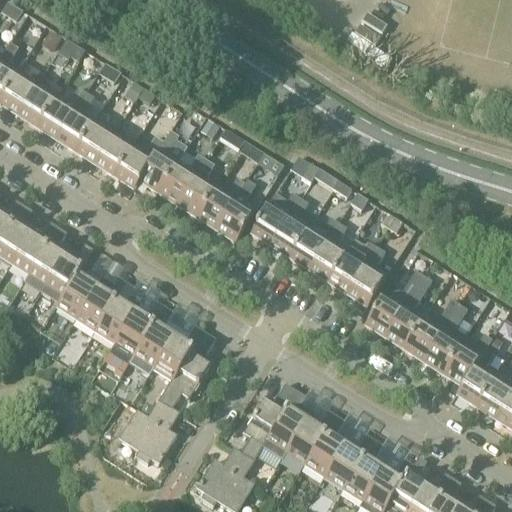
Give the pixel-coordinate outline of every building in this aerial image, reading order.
[(0,17),(7,23),(15,27),(12,32),(16,35),(26,19),(6,7),(0,17)] [(29,22),(21,33),(31,39),(38,28),(29,22)] [(49,38),(44,46),(55,52),(59,44),(49,38)] [(66,45),(60,54),(65,58),(71,57),(75,51),(66,45)] [(0,103),(18,75),(7,68),(10,64),(9,64),(14,55),(7,50),(4,55),(0,60),(0,103)] [(105,69),(98,79),(110,87),(117,76),(105,69)] [(29,82),(18,75),(0,103),(0,108),(6,112),(9,108),(20,115),(40,83),(32,78),(29,82)] [(28,126),(36,131),(56,100),(46,93),(48,89),(40,83),(20,115),(31,122),(28,126)] [(133,87),(124,101),(134,107),(143,93),(133,87)] [(58,139),(85,97),(77,92),(68,107),(56,100),(36,131),(45,137),(47,132),(58,139)] [(66,151),(74,156),(95,124),(84,117),(94,102),(85,97),(58,139),(69,146),(66,151)] [(106,131),(95,124),(74,156),(83,161),(86,157),(97,164),(117,132),(109,127),(106,131)] [(105,175),(113,180),(133,149),(123,142),(125,138),(117,132),(97,164),(108,171),(105,175)] [(169,135),(162,146),(140,180),(141,180),(152,187),(149,192),(157,197),(177,165),(166,158),(178,141),(169,135)] [(136,189),(141,180),(140,180),(162,146),(154,141),(144,156),(133,149),(113,180),(122,186),(124,181),(136,189)] [(168,198),(179,205),(205,164),(197,159),(188,172),(177,165),(157,197),(165,202),(168,198)] [(187,216),(195,221),(216,190),(205,183),(213,169),(205,164),(179,205),(190,212),(187,216)] [(309,168),(301,182),(309,187),(318,173),(309,168)] [(207,222),(217,229),(244,188),(236,182),(227,197),(216,190),(195,221),(204,227),(207,222)] [(351,194),(337,186),(332,195),(345,203),(351,194)] [(244,188),(217,229),(228,236),(226,241),(235,247),(255,215),(243,207),(252,193),(244,188)] [(299,203),(272,245),(283,252),(280,256),(289,262),(309,230),(314,221),(303,214),(307,208),(311,202),(303,197),(299,203)] [(270,205),(249,237),(258,243),(261,238),(272,245),(299,203),(291,198),(286,205),(274,198),(270,205)] [(0,246),(23,210),(15,205),(5,221),(0,217),(0,246)] [(0,246),(0,259),(11,266),(30,237),(21,231),(31,216),(23,210),(0,246)] [(380,228),(388,233),(394,222),(387,217),(380,228)] [(346,218),(340,228),(347,232),(353,222),(346,218)] [(309,230),(289,262),(297,267),(300,263),(311,269),(338,227),(330,222),(326,228),(314,221),(309,230)] [(394,222),(388,233),(395,237),(402,227),(394,222)] [(40,242),(30,237),(11,266),(29,277),(57,232),(49,227),(40,242)] [(338,227),(311,269),(322,276),(319,281),(327,286),(347,254),(336,247),(346,232),(344,231),(338,227)] [(29,277),(46,288),(65,258),(56,253),(66,237),(57,232),(29,277)] [(347,254),(327,286),(335,292),(338,287),(349,294),(376,252),(368,246),(365,251),(354,244),(350,250),(347,254)] [(75,265),(65,258),(46,288),(40,297),(57,308),(87,262),(92,254),(84,249),(75,265)] [(376,252),(349,294),(360,301),(357,305),(366,311),(387,279),(375,272),(384,257),(376,252)] [(95,268),(87,262),(57,308),(56,309),(76,322),(95,292),(84,285),(95,268)] [(367,323),(364,329),(373,334),(376,330),(387,337),(423,280),(415,275),(400,298),(389,290),(384,297),(367,323)] [(423,280),(387,337),(398,344),(395,348),(403,354),(423,322),(412,315),(431,286),(423,280)] [(106,299),(95,292),(76,322),(95,334),(125,287),(117,282),(106,299)] [(134,292),(125,287),(95,334),(115,346),(133,317),(122,310),(134,292)] [(0,296),(0,306),(6,311),(12,301),(1,294),(0,296)] [(423,322),(403,354),(411,359),(414,354),(425,361),(458,309),(450,304),(434,329),(423,322)] [(129,366),(164,311),(156,306),(145,324),(133,317),(115,346),(110,354),(129,366)] [(458,309),(425,361),(436,368),(433,373),(441,378),(462,346),(466,340),(455,333),(466,314),(458,309)] [(147,380),(153,371),(172,341),(161,334),(172,317),(164,311),(129,366),(128,367),(147,380)] [(183,348),(172,341),(153,371),(172,383),(203,336),(194,331),(183,348)] [(203,336),(172,383),(157,405),(170,413),(171,413),(180,398),(188,403),(209,371),(201,366),(215,343),(203,336)] [(462,346),(441,378),(450,383),(453,379),(463,386),(479,362),(479,363),(486,352),(491,344),(482,339),(477,347),(466,340),(462,346)] [(463,386),(458,394),(470,401),(467,406),(475,411),(495,379),(484,372),(494,357),(486,352),(479,363),(479,362),(463,386)] [(495,379),(475,411),(484,416),(486,412),(497,419),(511,395),(511,377),(506,386),(495,379)] [(240,457),(240,458),(253,466),(262,452),(267,443),(266,443),(296,395),(285,388),(271,410),(263,405),(242,437),(250,442),(240,457)] [(267,443),(262,452),(280,464),(286,455),(304,425),(294,419),(305,401),(296,395),(266,443),(267,443)] [(511,395),(497,419),(508,426),(505,430),(511,434),(511,395)] [(157,405),(151,415),(147,422),(139,417),(136,415),(118,443),(137,456),(134,461),(146,468),(149,464),(158,469),(176,440),(168,435),(179,418),(171,413),(170,413),(157,405)] [(143,410),(139,417),(147,422),(151,415),(143,410)] [(304,425),(286,455),(305,467),(335,420),(327,415),(316,433),(304,425)] [(335,420),(305,467),(324,480),(343,450),(332,443),(343,425),(335,420)] [(343,450),(324,480),(343,492),(373,445),(366,440),(354,457),(343,450)] [(373,445),(343,492),(363,504),(381,474),(370,467),(382,450),(373,445)] [(214,464),(195,493),(204,498),(200,503),(213,511),(216,506),(225,511),(239,511),(253,489),(242,482),(253,466),(240,458),(240,457),(232,452),(222,469),(214,464)] [(389,507),(386,511),(409,511),(423,491),(414,485),(426,466),(418,461),(412,469),(389,506),(389,507)] [(363,504),(358,511),(359,511),(386,511),(389,507),(389,506),(412,469),(404,464),(393,482),(381,474),(363,504)] [(423,491),(409,511),(433,511),(452,483),(444,478),(432,497),(423,491)] [(452,483),(433,511),(456,511),(448,507),(460,488),(452,483)] [(481,511),(486,505),(478,500),(470,511),(481,511)]
